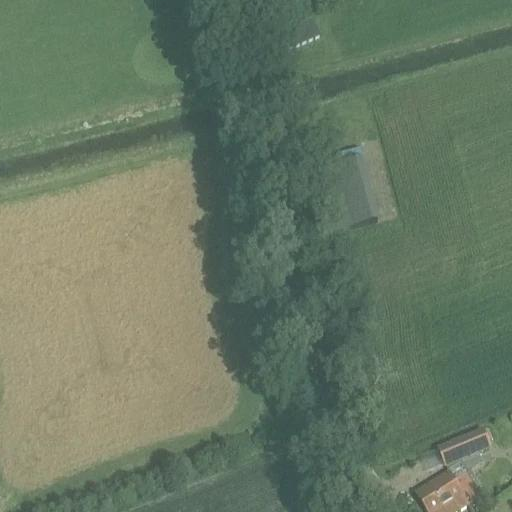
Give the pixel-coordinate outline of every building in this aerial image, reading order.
[(272,36),(281,56),(319,38),(310,19),(272,36)] [(334,232),(378,220),(360,157),(316,170),(334,232)] [(378,185),(384,231),(401,229),(395,183),(378,185)] [(438,451),(446,471),(493,450),(484,431),(438,451)] [(461,511),(468,508),(483,499),(464,468),(417,497),(426,511),(461,511)]
